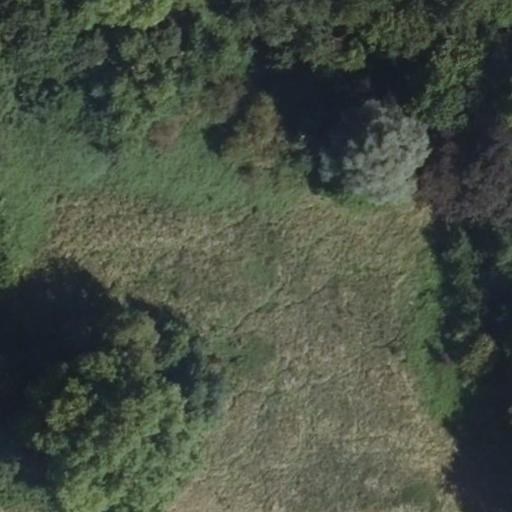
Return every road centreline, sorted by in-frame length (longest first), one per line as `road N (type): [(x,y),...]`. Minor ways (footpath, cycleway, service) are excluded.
road 1 (track): [(511,351),(475,338),(443,289),(425,117),(467,59),(511,23)]
road 2 (track): [(425,117),(396,40),(361,0)]
